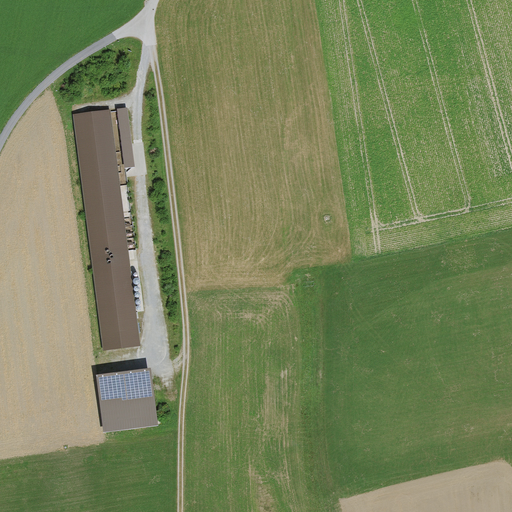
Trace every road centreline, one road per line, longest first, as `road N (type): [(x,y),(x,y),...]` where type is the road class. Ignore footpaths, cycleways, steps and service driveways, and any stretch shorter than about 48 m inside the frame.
road 1 (track): [(139,19),(157,73),(184,335),(180,511)]
road 2 (track): [(0,140),(20,103),(139,19),(152,0)]
